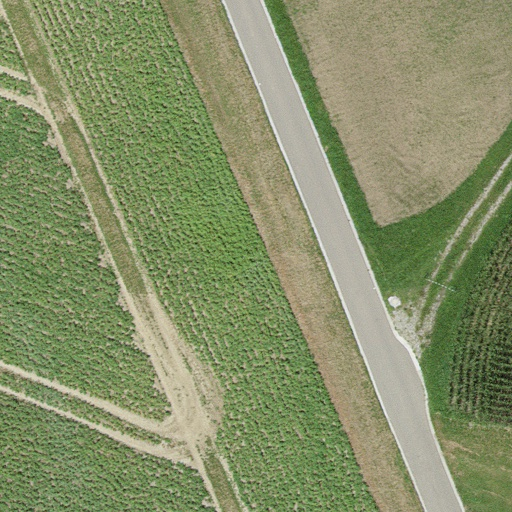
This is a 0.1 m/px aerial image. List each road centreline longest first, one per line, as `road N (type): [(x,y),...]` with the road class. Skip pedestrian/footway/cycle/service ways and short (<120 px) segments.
road 1 (unclassified): [(449,511),(242,0)]
road 2 (track): [(511,183),(387,354)]
